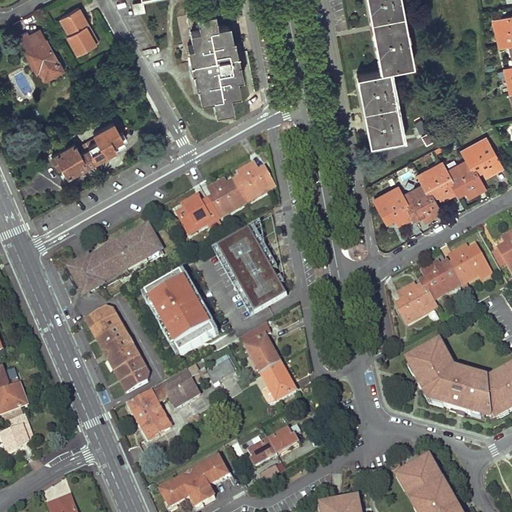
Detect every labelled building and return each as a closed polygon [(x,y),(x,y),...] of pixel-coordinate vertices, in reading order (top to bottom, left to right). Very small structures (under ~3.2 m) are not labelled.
[(368,0),(373,24),(382,69),(358,74),(371,142),(398,137),(396,121),(398,121),(398,117),(395,117),(389,88),(391,87),(391,83),(388,83),(386,69),(409,64),(405,40),(407,39),(407,36),(404,36),(397,0),(368,0)] [(145,11),(144,2),(134,4),(136,13),(145,11)] [(84,17),(79,8),(60,19),(68,34),(67,35),(78,54),(96,44),(86,26),(88,24),(84,17)] [(228,23),(225,8),(189,15),(194,45),(189,45),(192,61),(190,62),(192,70),(194,70),(198,69),(199,77),(196,78),(197,85),(199,85),(203,84),(204,92),(201,93),(202,100),(213,98),(216,112),(234,109),(231,94),(240,92),(236,77),(241,76),(238,62),(240,61),(238,53),(235,53),(232,54),(231,44),(234,44),(233,37),(231,38),(228,23)] [(511,15),(493,20),(499,45),(501,44),(511,41),(511,15)] [(99,42),(88,24),(86,26),(96,44),(99,42)] [(64,71),(41,29),(30,36),(28,32),(19,37),(27,51),(25,52),(37,74),(39,73),(44,81),(64,71)] [(511,41),(501,44),(502,47),(509,45),(511,56),(511,41)] [(52,157),(57,167),(61,165),(68,178),(97,162),(97,161),(126,145),(124,141),(120,134),(114,123),(94,134),(99,141),(89,146),(90,149),(80,154),(74,144),(52,157)] [(435,140),(430,131),(421,136),(425,144),(435,140)] [(500,167),(485,138),(462,151),(467,160),(474,173),(481,169),(485,176),(493,171),(500,167)] [(474,173),(467,160),(445,172),(455,192),(463,188),(468,197),(474,193),(483,188),(474,173)] [(445,172),(440,163),(418,176),(423,184),(429,195),(437,192),(441,200),(448,196),(455,192),(445,172)] [(276,189),(268,172),(262,176),(255,165),(250,169),(241,174),(244,180),(237,184),(248,205),(276,189)] [(248,205),(237,184),(230,188),(226,182),(218,186),(210,190),(216,201),(211,204),(220,220),(248,205)] [(429,195),(423,184),(401,196),(412,216),(419,212),(425,221),(433,216),(439,213),(429,195)] [(401,196),(396,188),(375,200),(386,220),(393,216),(397,224),(405,219),(412,216),(401,196)] [(220,220),(211,204),(206,207),(199,196),(191,201),(184,205),(187,211),(180,215),(191,236),(220,220)] [(402,226),(406,237),(416,234),(412,222),(402,226)] [(165,255),(150,228),(126,241),(128,245),(123,248),(120,244),(97,257),(96,255),(75,266),(90,293),(104,285),(106,287),(135,271),(137,274),(152,266),(150,263),(165,255)] [(214,251),(253,316),(291,295),(255,228),(214,251)] [(511,234),(511,235),(504,239),(509,248),(502,252),(511,269),(511,234)] [(489,271),(478,251),(470,255),(467,249),(460,253),(451,257),(455,264),(457,268),(452,271),(460,287),(464,285),(489,271)] [(202,256),(200,253),(192,258),(193,262),(202,256)] [(452,271),(450,267),(442,271),(439,265),(432,269),(424,273),(430,283),(424,287),(426,289),(433,302),(460,287),(452,271)] [(75,266),(66,271),(75,286),(81,297),(90,293),(75,266)] [(185,273),(145,295),(178,357),(220,333),(185,273)] [(433,302),(426,289),(419,293),(415,287),(407,291),(400,295),(406,306),(400,309),(408,324),(436,308),(433,302)] [(122,351),(113,356),(115,359),(124,354),(129,355),(145,384),(150,382),(152,375),(115,309),(108,307),(103,310),(124,348),(122,351)] [(89,318),(96,331),(99,332),(102,337),(101,340),(104,340),(106,344),(105,346),(107,350),(110,350),(113,356),(122,351),(124,348),(103,310),(89,318)] [(268,338),(273,335),(267,325),(243,339),(248,348),(268,338)] [(283,364),(268,338),(248,348),(263,376),(283,364)] [(423,389),(429,400),(431,399),(434,404),(448,410),(447,412),(455,414),(454,417),(460,420),(466,422),(468,419),(475,421),(476,419),(496,425),(510,418),(511,420),(511,419),(511,372),(491,383),(461,373),(447,346),(429,356),(430,358),(414,366),(421,380),(419,381),(423,389)] [(127,386),(131,392),(145,384),(129,355),(124,354),(115,359),(118,365),(117,368),(119,372),(122,372),(124,375),(122,376),(122,377),(125,377),(128,383),(127,386)] [(239,370),(235,361),(211,374),(215,382),(239,370)] [(298,392),(283,364),(263,376),(279,403),(298,392)] [(205,379),(198,367),(188,373),(195,384),(205,379)] [(4,370),(0,371),(0,392),(11,389),(4,370)] [(195,384),(188,373),(178,378),(188,396),(173,404),(177,410),(191,402),(202,396),(195,384)] [(188,396),(178,378),(131,406),(143,428),(151,441),(174,428),(161,404),(157,397),(167,392),(170,398),(173,404),(188,396)] [(11,389),(0,392),(0,414),(1,416),(8,414),(10,421),(13,420),(24,416),(21,409),(29,406),(21,385),(11,389)] [(170,398),(167,392),(157,397),(161,404),(170,398)] [(30,445),(35,443),(26,416),(24,416),(13,420),(16,430),(24,427),(30,445)] [(201,420),(199,416),(190,422),(192,425),(201,420)] [(5,447),(8,456),(17,452),(20,451),(28,446),(30,445),(24,427),(16,430),(1,435),(5,447)] [(289,430),(249,453),(257,467),(297,444),(289,430)] [(20,451),(27,463),(33,459),(35,457),(28,446),(20,451)] [(212,487),(231,477),(222,460),(207,468),(208,470),(204,472),(203,470),(196,474),(196,476),(191,479),(190,477),(182,481),(183,483),(180,485),(178,483),(170,487),(173,492),(165,496),(169,504),(176,507),(192,498),(196,504),(202,506),(206,504),(200,494),(212,487)] [(280,462),(261,473),(265,481),(284,470),(280,462)] [(452,511),(455,510),(448,497),(450,495),(440,476),(438,478),(430,464),(404,478),(409,486),(406,488),(409,493),(406,495),(416,511),(452,511)] [(217,498),(212,487),(200,494),(206,504),(217,498)] [(76,511),(70,497),(49,505),(51,511),(76,511)] [(356,511),(355,502),(326,507),(327,511),(356,511)]
